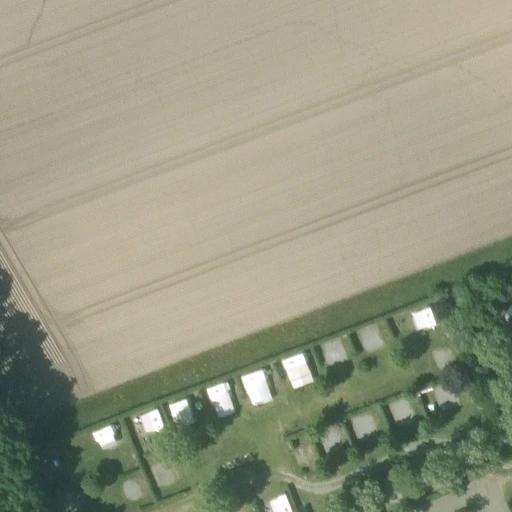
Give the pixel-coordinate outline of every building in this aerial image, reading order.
[(423,332),(441,325),(433,301),(414,308),(423,332)] [(511,301),(496,318),(511,332),(511,301)] [(370,325),(352,333),(360,352),(378,344),(370,325)] [(434,368),(452,365),(448,344),(430,347),(434,368)] [(289,376),(309,368),(302,349),(282,357),(289,376)] [(248,400),(270,393),(261,365),(239,373),(248,400)] [(217,415),(234,407),(223,378),(205,385),(217,415)] [(432,390),(436,408),(451,404),(447,386),(432,390)] [(129,417),(137,440),(158,434),(150,410),(129,417)] [(116,424),(98,432),(104,448),(123,439),(116,424)] [(150,466),(154,487),(172,483),(168,462),(150,466)]
